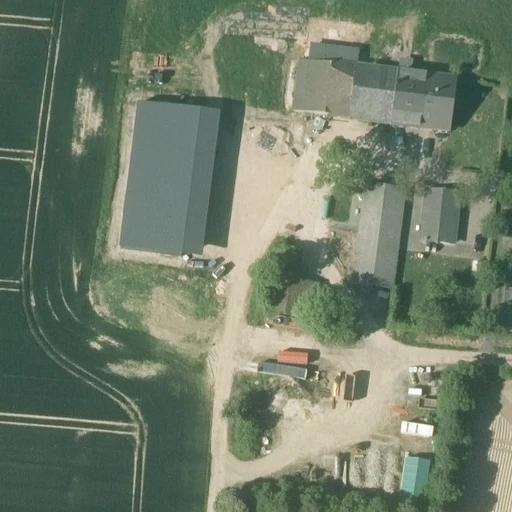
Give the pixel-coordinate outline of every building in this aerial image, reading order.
[(159,81),(178,85),(192,11),(173,7),(159,81)] [(227,57),(228,37),(208,36),(208,56),(227,57)] [(311,51),(310,64),(355,70),(361,70),(362,58),(311,51)] [(310,64),(299,62),(292,113),(348,120),(355,70),(310,64)] [(361,70),(355,70),(348,120),(418,130),(425,79),(361,70)] [(453,82),(425,79),(418,130),(447,133),(453,82)] [(403,193),(365,188),(353,286),(389,291),(403,193)] [(463,203),(428,198),(422,246),(458,251),(463,203)] [(305,252),(269,248),(262,301),(313,308),(316,287),(301,285),(305,252)] [(270,329),(309,330),(310,320),(270,318),(270,329)] [(260,374),(308,381),(310,370),(262,364),(260,374)]
